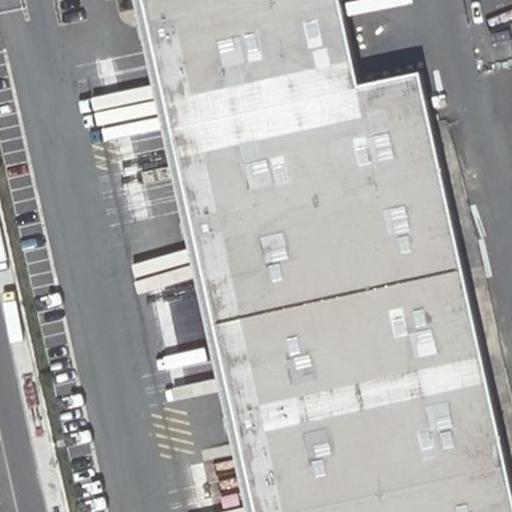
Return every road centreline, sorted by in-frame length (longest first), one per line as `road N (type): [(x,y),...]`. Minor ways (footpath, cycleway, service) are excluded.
road 1 (unknown): [(437,0),(463,53),(511,252)]
road 2 (unclassified): [(0,339),(37,511)]
